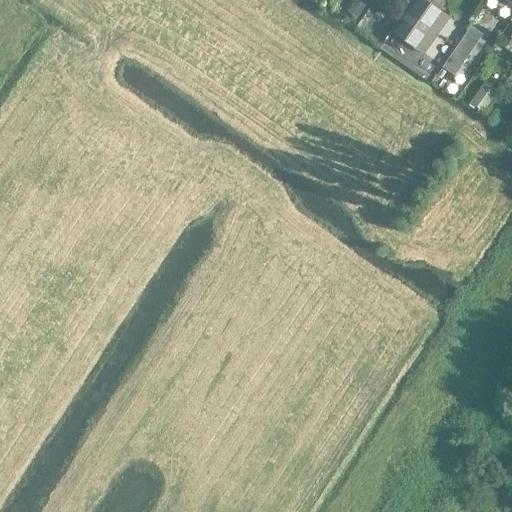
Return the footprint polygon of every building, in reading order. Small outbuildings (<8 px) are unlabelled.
[(361,23),(371,7),(360,0),(350,15),(361,23)] [(423,0),(418,0),(395,33),(416,48),(441,12),(423,0)] [(364,31),(382,43),(390,31),(388,29),(395,19),(388,15),(379,28),(370,22),(364,31)] [(457,75),(485,35),(473,27),(445,67),(457,75)] [(484,112),(496,95),(483,86),(471,103),(484,112)]
